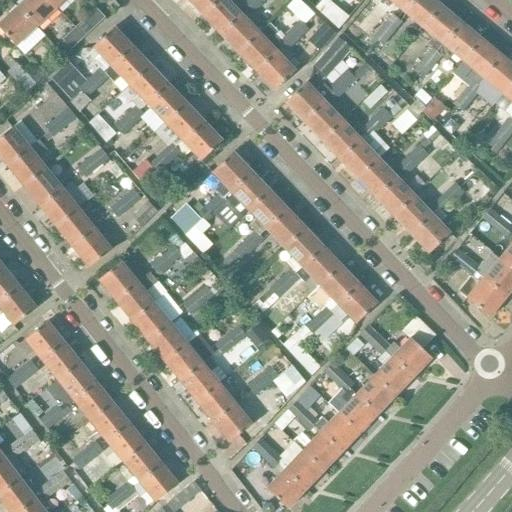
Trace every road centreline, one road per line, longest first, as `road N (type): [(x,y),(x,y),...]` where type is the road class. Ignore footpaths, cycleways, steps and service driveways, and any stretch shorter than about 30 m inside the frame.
road 1 (residential): [(492,371),(139,0)]
road 2 (residential): [(0,210),(237,511)]
road 3 (residential): [(368,511),(492,371)]
